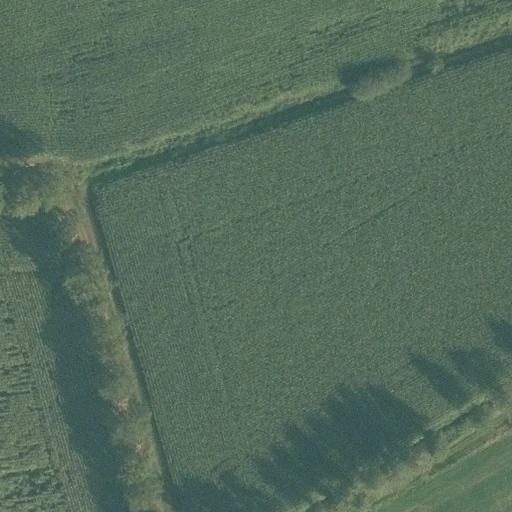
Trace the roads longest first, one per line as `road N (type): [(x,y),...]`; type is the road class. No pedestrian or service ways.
road 1 (track): [(169,511),(60,172),(0,179)]
road 2 (track): [(511,409),(328,511)]
